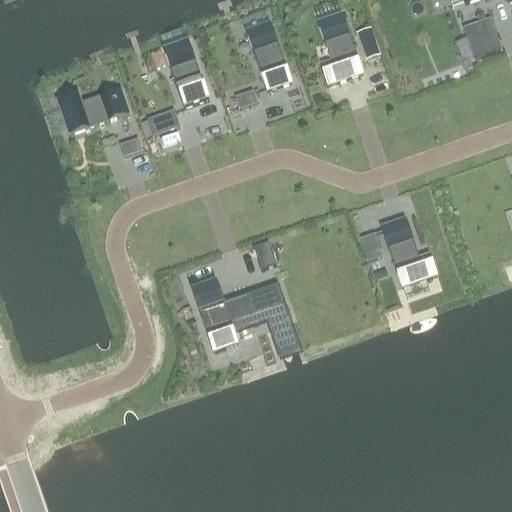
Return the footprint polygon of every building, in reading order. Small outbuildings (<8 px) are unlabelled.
[(328,89),(363,77),(342,17),(317,25),(331,64),(320,68),(328,89)] [(291,86),(270,26),(247,34),(267,94),(291,86)] [(501,50),(496,36),(469,46),(474,60),(501,50)] [(187,42),(161,51),(183,113),(209,105),(187,42)] [(364,48),(368,61),(380,57),(375,44),(364,48)] [(69,138),(129,117),(121,92),(81,105),(78,95),(56,102),(60,114),(68,137),(69,138)] [(252,95),(234,101),(239,114),(256,108),(252,95)] [(174,114),(147,123),(152,140),(180,131),(174,114)] [(152,140),(147,123),(141,125),(146,141),(152,140)] [(143,155),(138,143),(120,149),(124,162),(143,155)] [(406,221),(381,230),(402,290),(437,278),(430,257),(419,261),(406,221)] [(375,241),(361,246),(368,267),(382,263),(375,241)] [(268,244),(253,250),(261,273),(276,268),(268,244)] [(279,286),(224,305),(217,285),(192,294),(213,355),(238,346),(235,338),(231,326),(286,307),(279,286)]
